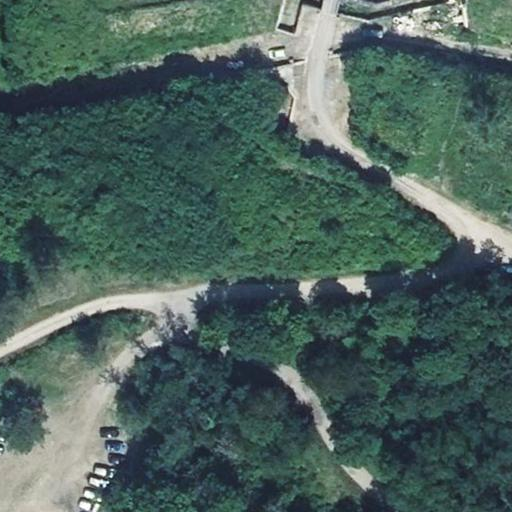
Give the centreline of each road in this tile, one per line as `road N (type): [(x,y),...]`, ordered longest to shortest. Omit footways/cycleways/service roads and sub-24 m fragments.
road 1 (track): [(0,353),(106,308),(313,293),(431,273),(507,242),(395,184),(334,133),(321,81),(332,3)]
road 2 (track): [(414,511),(374,486),(328,435),(301,375),(269,350),(187,338),(162,303)]
